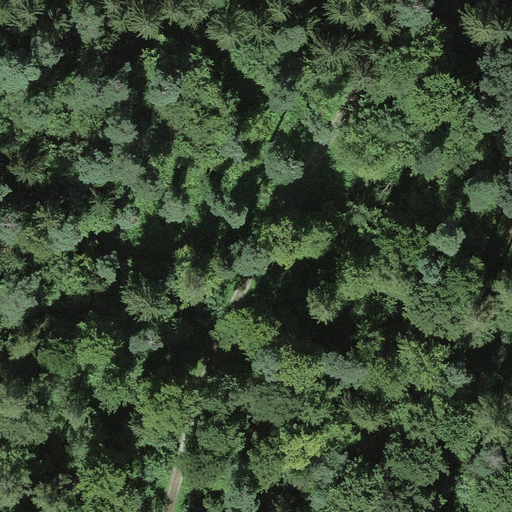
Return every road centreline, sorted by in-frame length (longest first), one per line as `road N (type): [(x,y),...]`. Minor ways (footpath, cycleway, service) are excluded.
road 1 (track): [(427,0),(342,110),(286,203),(227,318),(164,511)]
road 2 (track): [(472,0),(511,201)]
